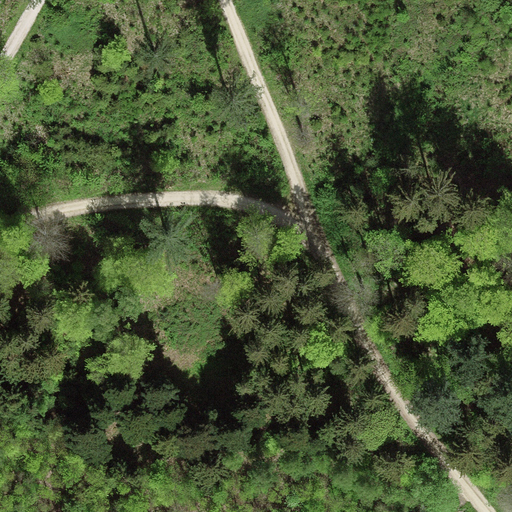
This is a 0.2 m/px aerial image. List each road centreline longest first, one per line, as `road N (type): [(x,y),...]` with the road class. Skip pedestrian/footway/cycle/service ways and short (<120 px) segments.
road 1 (track): [(0,227),(102,197),(233,198),(298,209),(400,414),(487,511)]
road 2 (track): [(298,209),(228,0)]
